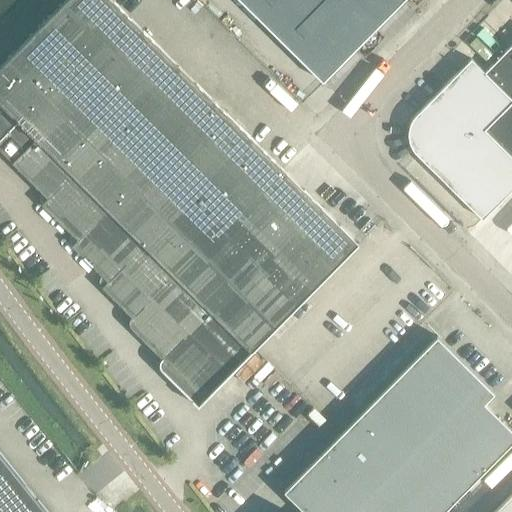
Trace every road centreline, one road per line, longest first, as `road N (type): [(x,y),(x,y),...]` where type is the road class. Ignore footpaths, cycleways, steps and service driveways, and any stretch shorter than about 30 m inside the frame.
road 1 (unclassified): [(511,309),(352,148),(348,118),(367,84),(457,0)]
road 2 (unclassified): [(186,511),(0,276)]
